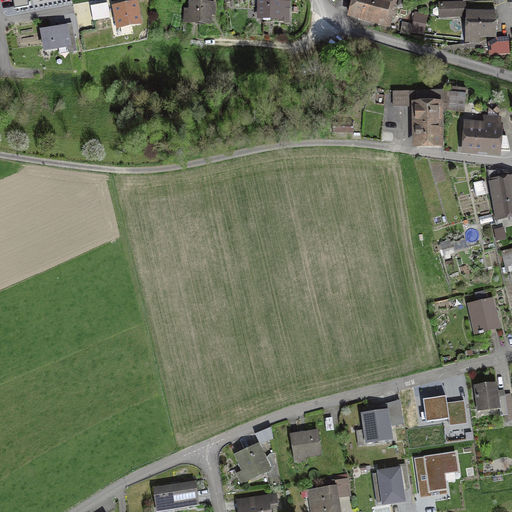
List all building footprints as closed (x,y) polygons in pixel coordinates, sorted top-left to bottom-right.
[(12,0),(14,9),(28,6),(26,0),(12,0)] [(272,0),(272,1),(259,0),(258,18),(287,19),(287,0),(272,0)] [(369,20),(374,0),(349,0),(353,1),(349,14),(369,20)] [(374,0),(369,20),(390,26),(397,3),(385,0),(374,0)] [(115,7),(118,28),(140,24),(136,3),(115,7)] [(211,6),(187,4),(186,22),(209,25),(211,6)] [(463,4),(441,4),(441,16),(463,15),(463,4)] [(470,12),(468,39),(478,40),(478,32),(494,33),(495,13),(470,12)] [(425,16),(416,14),(412,30),(421,33),(425,16)] [(42,32),(46,50),(68,46),(69,53),(77,52),(75,38),(67,39),(66,28),(42,32)] [(508,38),(501,39),(501,53),(509,53),(508,38)] [(408,92),(394,92),(395,107),(409,106),(408,92)] [(443,104),(443,92),(416,92),(415,145),(439,145),(439,111),(443,111),(443,104)] [(464,107),(466,95),(443,92),(443,104),(464,107)] [(479,126),(465,125),(463,151),(498,154),(498,150),(507,151),(508,138),(502,138),(503,124),(500,124),(500,119),(479,118),(479,126)] [(353,122),(333,122),(333,132),(352,132),(353,122)] [(509,173),(489,176),(496,218),(511,215),(511,178),(510,179),(509,173)] [(482,183),(473,185),(475,196),(484,195),(482,183)] [(452,243),(439,247),(442,257),(455,253),(452,243)] [(511,249),(501,252),(506,270),(511,268),(511,249)] [(492,300),(468,305),(475,334),(498,329),(492,300)] [(495,385),(474,388),(478,411),(497,408),(499,416),(505,415),(506,420),(511,419),(511,412),(509,394),(497,396),(495,385)] [(447,397),(421,400),(424,424),(449,421),(450,427),(469,425),(466,403),(448,405),(447,397)] [(387,412),(363,415),(361,416),(365,443),(391,439),(387,412)] [(271,428),(256,433),(260,444),(272,439),(271,428)] [(317,433),(291,437),(294,458),(320,454),(317,433)] [(258,448),(236,458),(243,473),(237,475),(241,484),(269,470),(258,448)] [(456,453),(415,459),(420,496),(447,493),(444,472),(458,470),(456,453)] [(382,485),(384,502),(403,500),(399,474),(407,473),(406,464),(398,465),(399,470),(373,474),(375,486),(382,485)] [(280,477),(270,478),(271,486),(281,486),(280,477)] [(327,489),(309,492),(311,511),(339,511),(338,499),(351,497),(348,479),(326,482),(327,489)] [(194,485),(153,490),(155,510),(196,505),(194,485)] [(275,495),(235,502),(237,511),(269,511),(268,506),(276,505),(275,495)]
